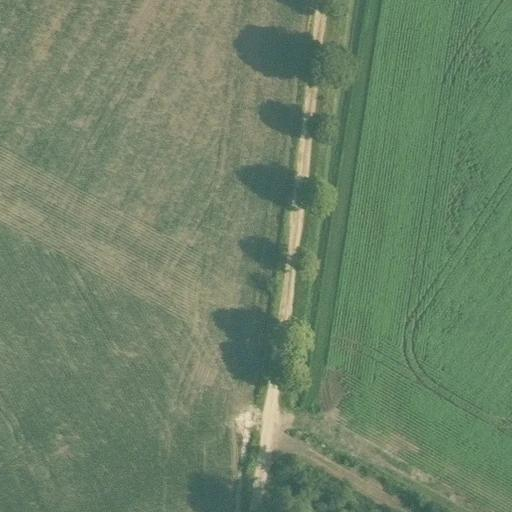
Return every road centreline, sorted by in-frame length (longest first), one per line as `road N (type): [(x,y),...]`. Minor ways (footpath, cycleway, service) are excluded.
road 1 (track): [(271,385),(320,0)]
road 2 (unclassified): [(254,511),(271,385)]
